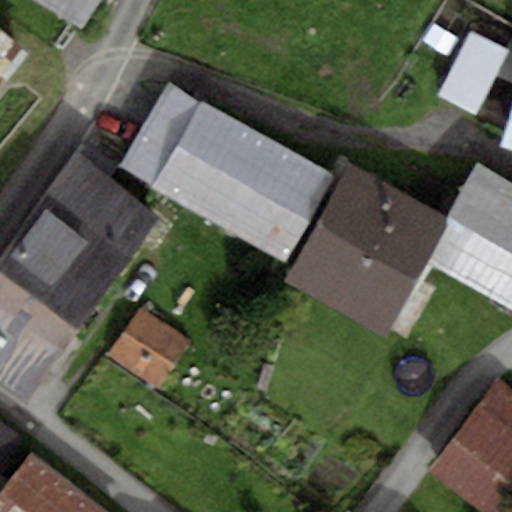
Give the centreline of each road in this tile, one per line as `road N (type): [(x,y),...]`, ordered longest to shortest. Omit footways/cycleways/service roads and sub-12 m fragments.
road 1 (residential): [(0,216),(126,0)]
road 2 (residential): [(511,348),(492,360),(376,511)]
